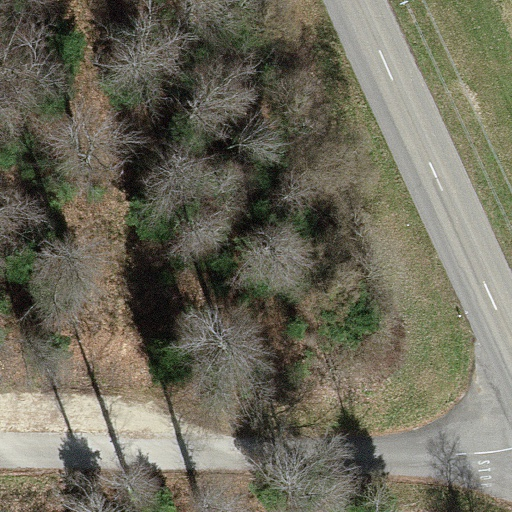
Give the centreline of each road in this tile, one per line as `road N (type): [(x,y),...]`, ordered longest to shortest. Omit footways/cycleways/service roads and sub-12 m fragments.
road 1 (unclassified): [(0,455),(332,462),(511,453)]
road 2 (secondary): [(511,355),(350,0)]
